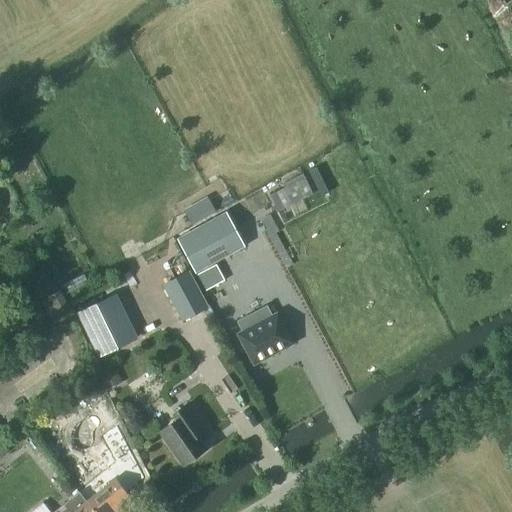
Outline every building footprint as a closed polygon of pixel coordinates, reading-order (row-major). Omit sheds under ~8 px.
[(284,189),(268,196),(277,212),(302,199),(312,194),(304,178),(302,175),(282,185),(284,189)] [(225,213),(177,239),(195,273),(243,247),(225,213)] [(164,285),(183,320),(206,308),(187,272),(164,285)] [(61,291),(44,299),(51,312),(68,304),(61,291)] [(114,295),(78,313),(99,356),(135,338),(114,295)] [(243,332),(238,335),(253,364),(292,344),(276,314),(270,317),(266,308),(238,322),(243,332)] [(112,365),(102,371),(110,385),(121,380),(112,365)] [(206,430),(203,425),(187,404),(174,414),(177,419),(160,431),(183,465),(204,450),(196,437),(206,430)] [(99,433),(83,444),(104,472),(120,460),(99,433)] [(94,511),(122,511),(134,503),(116,478),(86,502),(94,511)] [(78,493),(54,511),(94,511),(86,502),(78,493)]
